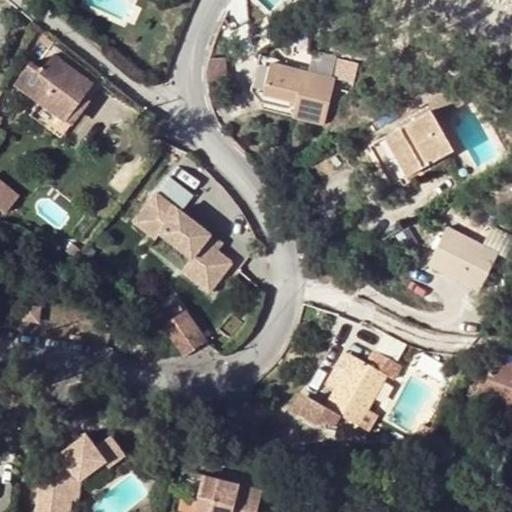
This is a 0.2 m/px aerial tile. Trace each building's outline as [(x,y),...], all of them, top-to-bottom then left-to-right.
[(30,59),(13,81),(40,100),(65,119),(92,82),(52,51),(42,67),(30,59)] [(268,61),(259,99),(292,107),(290,114),(322,122),(333,76),(268,61)] [(61,134),(97,87),(92,82),(65,119),(40,100),(31,111),(61,134)] [(428,108),(368,143),(390,182),(450,147),(428,108)] [(0,206),(9,196),(0,189),(0,206)] [(181,268),(209,289),(232,260),(204,238),(209,232),(156,190),(133,219),(155,236),(159,230),(191,255),(181,268)] [(445,225),(426,263),(477,289),(496,250),(445,225)] [(22,306),(21,323),(39,324),(40,306),(22,306)] [(162,323),(183,354),(205,340),(183,308),(162,323)] [(357,423),(368,429),(377,414),(366,408),(385,373),(391,376),(398,363),(373,349),(366,361),(352,354),(332,388),(323,404),(306,394),(295,412),(314,422),(344,424),(347,417),(357,423)] [(332,388),(352,354),(344,349),(325,384),(332,388)] [(466,391),(472,396),(474,392),(511,406),(511,355),(498,350),(495,357),(490,354),(479,382),(475,381),(469,382),(466,391)] [(236,422),(229,432),(235,436),(240,424),(236,422)] [(240,424),(235,436),(235,438),(253,445),(258,432),(240,424)] [(431,426),(423,441),(456,451),(462,438),(431,426)] [(68,511),(71,497),(67,497),(69,478),(76,473),(80,478),(107,457),(112,463),(129,449),(113,430),(97,443),(87,431),(60,452),(63,456),(55,463),(53,477),(38,476),(34,511),(68,511)] [(258,432),(253,445),(255,446),(258,446),(262,446),(262,433),(258,432)] [(67,497),(71,497),(78,498),(80,478),(76,473),(69,478),(67,497)] [(257,511),(263,486),(205,474),(196,511),(257,511)] [(364,511),(316,501),(313,511),(364,511)]
